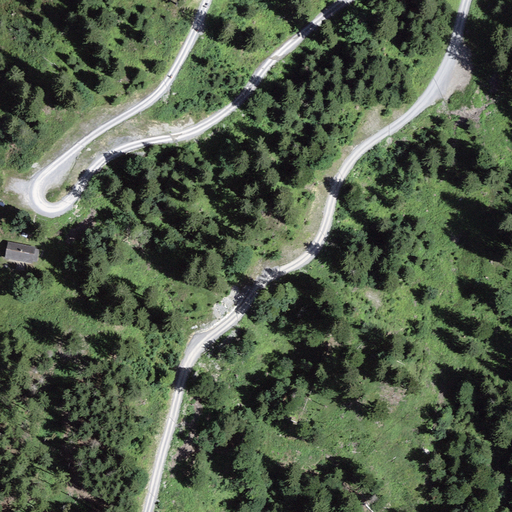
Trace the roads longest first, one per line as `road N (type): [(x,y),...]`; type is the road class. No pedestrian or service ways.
road 1 (track): [(212,0),(162,87),(44,173),(36,195),(51,209),(70,200),(105,157),(206,123),(238,101),(295,37),(344,0)]
road 2 (track): [(468,0),(437,86),(407,118),(354,150),(307,246),(268,267),(193,346),(145,511)]
